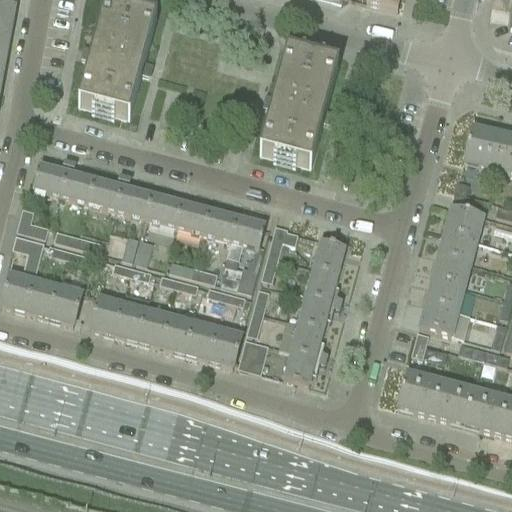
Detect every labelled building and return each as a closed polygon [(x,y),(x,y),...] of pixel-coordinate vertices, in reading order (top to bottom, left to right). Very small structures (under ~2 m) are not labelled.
[(339,14),(342,0),(304,0),(304,1),(339,11),(338,14),(339,14)] [(367,0),(364,13),(393,19),(397,0),(399,1),(399,0),(367,0)] [(13,16),(0,13),(0,39),(9,41),(13,16)] [(144,71),(155,27),(104,13),(92,57),(84,55),(81,67),(89,69),(77,113),(129,127),(140,83),(148,85),(151,73),(144,71)] [(0,64),(5,65),(9,41),(0,39),(0,64)] [(325,119),(336,75),(285,62),(274,105),(266,103),(262,114),(271,117),(259,161),(310,175),(321,131),(329,133),(332,121),(325,119)] [(471,136),(463,168),(478,171),(477,176),(487,178),(487,177),(506,181),(506,182),(511,183),(511,145),(505,144),(488,140),(471,136)] [(61,206),(67,181),(39,174),(32,199),(61,206)] [(88,214),(94,188),(67,181),(61,206),(88,214)] [(115,221),(122,196),(94,188),(88,214),(115,221)] [(451,213),(484,222),(487,210),(464,204),(467,193),(457,190),(451,213)] [(182,212),(150,203),(122,196),(115,221),(143,228),(175,237),(182,212)] [(203,244),(209,219),(182,212),(175,237),(203,244)] [(511,229),(511,218),(495,214),(493,224),(511,229)] [(33,220),(23,218),(20,230),(29,232),(33,220)] [(492,229),(450,218),(444,241),(476,250),(485,253),(492,229)] [(203,244),(231,251),(237,226),(209,219),(203,244)] [(226,267),(236,269),(240,254),(258,258),(264,233),(237,226),(231,251),(226,267)] [(17,240),(32,244),(35,233),(29,232),(20,230),(17,240)] [(43,247),(46,236),(35,233),(32,244),(43,247)] [(276,234),(270,255),(281,258),(283,252),(294,255),(297,244),(286,241),(287,237),(276,234)] [(63,254),(65,243),(54,240),(51,251),(63,254)] [(469,274),(476,250),(444,241),(437,265),(469,274)] [(74,257),(77,246),(65,243),(63,254),(74,257)] [(132,260),(135,248),(125,245),(122,257),(132,260)] [(25,322),(34,289),(30,288),(40,252),(16,246),(12,259),(27,263),(21,287),(10,284),(1,315),(25,322)] [(85,260),(88,249),(77,246),(74,257),(85,260)] [(88,249),(85,260),(96,263),(99,252),(88,249)] [(134,273),(144,275),(150,252),(139,249),(134,273)] [(312,278),(337,285),(344,257),(319,250),(315,265),(312,278)] [(65,269),(67,260),(46,254),(44,263),(65,269)] [(267,265),(278,268),(281,258),(270,255),(267,265)] [(122,257),(119,269),(129,271),(132,260),(122,257)] [(82,273),(84,265),(67,260),(65,269),(82,273)] [(278,268),(267,265),(264,277),(275,280),(278,268)] [(463,298),(469,274),(437,265),(431,289),(463,298)] [(177,284),(180,273),(169,270),(166,281),(177,284)] [(130,286),(132,277),(112,272),(109,281),(130,286)] [(189,287),(192,276),(180,273),(177,284),(189,287)] [(214,282),(192,276),(189,287),(211,293),(214,282)] [(250,303),(256,280),(242,276),(236,299),(250,303)] [(148,281),(132,277),(130,286),(145,290),(148,281)] [(275,280),(264,277),(261,288),(272,291),(275,280)] [(330,312),(337,285),(312,278),(305,305),(330,312)] [(177,299),(180,290),(160,284),(157,293),(177,299)] [(49,328),(58,295),(34,289),(25,322),(49,328)] [(457,321),(463,298),(431,289),(424,313),(457,321)] [(196,294),(180,290),(177,299),(193,303),(196,294)] [(511,306),(511,291),(507,290),(502,308),(511,311),(511,306)] [(73,334),(80,308),(82,302),(58,295),(49,328),(73,334)] [(225,311),(227,302),(206,297),(204,305),(225,311)] [(267,312),(270,301),(258,297),(255,309),(267,312)] [(123,313),(114,345),(138,352),(146,320),(149,308),(126,302),(123,313)] [(249,308),(227,302),(225,311),(240,315),(239,318),(245,320),(249,308)] [(322,339),(330,312),(305,305),(304,306),(297,333),(322,339)] [(114,345),(123,313),(99,307),(90,339),(114,345)] [(506,329),(511,311),(502,308),(497,326),(506,329)] [(252,320),(264,323),(267,312),(255,309),(252,320)] [(450,345),(457,321),(424,313),(418,337),(450,345)] [(161,358),(170,326),(146,320),(138,352),(161,358)] [(264,323),(252,320),(249,331),(260,334),(264,323)] [(185,364),(193,332),(170,326),(161,358),(185,364)] [(260,334),(249,331),(246,343),(257,346),(260,334)] [(209,371),(217,339),(193,332),(185,364),(209,371)] [(315,366),(322,339),(297,333),(290,360),(315,366)] [(493,338),(488,356),(497,358),(502,340),(493,338)] [(232,377),(239,350),(241,345),(217,339),(209,371),(232,377)] [(414,353),(424,355),(427,344),(417,342),(414,353)] [(249,379),(253,365),(256,351),(245,348),(237,376),(249,379)] [(264,368),(268,354),(256,351),(253,365),(264,368)] [(467,366),(470,356),(458,352),(455,362),(467,366)] [(411,364),(421,367),(424,355),(414,353),(411,364)] [(480,369),(483,359),(470,356),(467,366),(480,369)] [(483,359),(480,369),(491,372),(494,362),(483,359)] [(308,395),(315,366),(290,360),(283,388),(308,395)] [(491,372),(503,376),(506,365),(494,362),(491,372)] [(260,382),(264,368),(253,365),(249,379),(260,382)] [(511,409),(407,381),(397,417),(398,417),(399,416),(413,419),(412,421),(449,431),(450,429),(479,437),(478,438),(511,447),(511,409)] [(116,428),(116,449),(125,449),(125,428),(116,428)]
